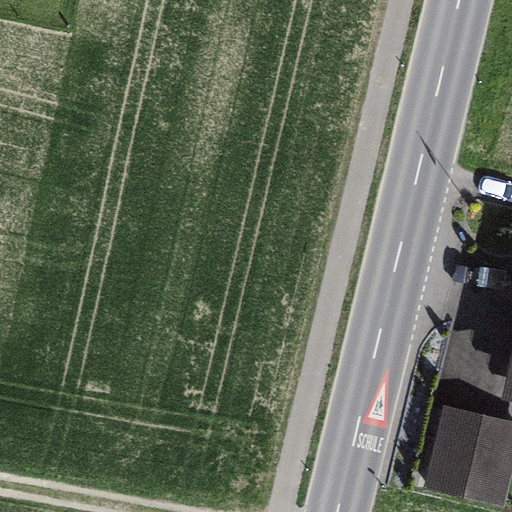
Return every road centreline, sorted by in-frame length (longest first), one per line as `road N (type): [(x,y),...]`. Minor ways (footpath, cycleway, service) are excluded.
road 1 (tertiary): [(339,511),(454,0)]
road 2 (track): [(0,484),(145,511)]
